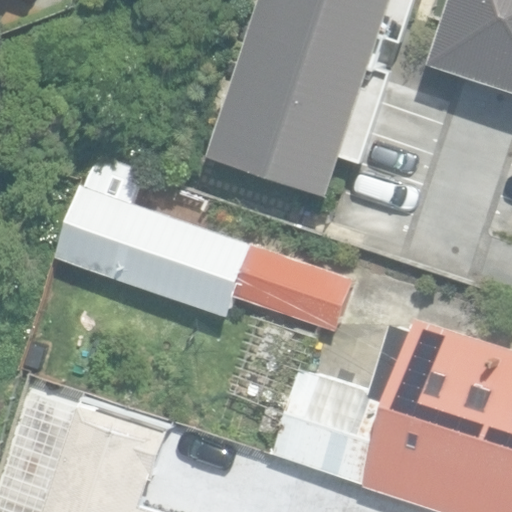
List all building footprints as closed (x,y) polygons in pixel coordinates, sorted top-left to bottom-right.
[(407,0),(263,0),(209,162),(339,205),(407,0)] [(511,0),(455,0),(435,65),(511,89),(511,0)] [(65,253),(237,314),(245,293),(342,327),(360,278),(138,200),(149,168),(102,151),(65,253)] [(64,300),(109,315),(121,278),(77,263),(64,300)] [(258,445),(468,511),(511,511),(511,346),(421,317),(417,329),(400,323),(378,390),(306,367),(291,412),(271,405),(258,445)] [(0,508),(0,511),(173,511),(150,504),(177,425),(85,394),(82,402),(41,388),(0,508)]
